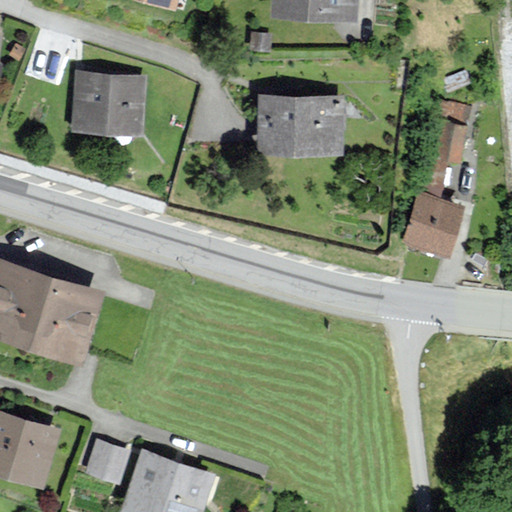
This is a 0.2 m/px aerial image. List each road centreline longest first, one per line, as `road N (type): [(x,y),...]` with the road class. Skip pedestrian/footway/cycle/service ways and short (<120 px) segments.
road 1 (secondary): [(0,193),(265,272),(410,305)]
road 2 (unclassified): [(410,305),(406,344),(425,511)]
